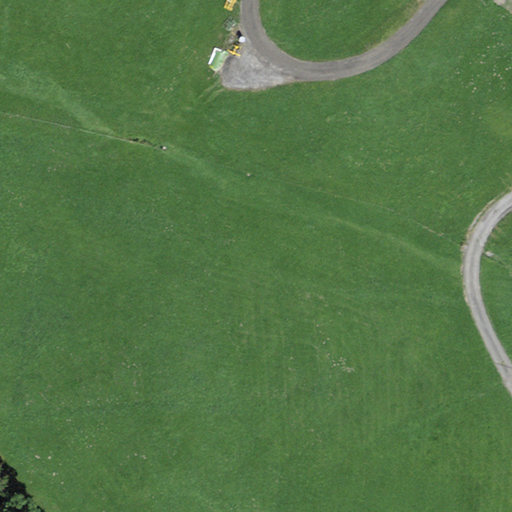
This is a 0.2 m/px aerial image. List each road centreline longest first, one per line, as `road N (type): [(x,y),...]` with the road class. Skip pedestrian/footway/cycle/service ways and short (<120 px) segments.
road 1 (track): [(432,0),(359,67),(273,64),(262,0)]
road 2 (track): [(511,376),(462,276),(495,209),(511,196)]
